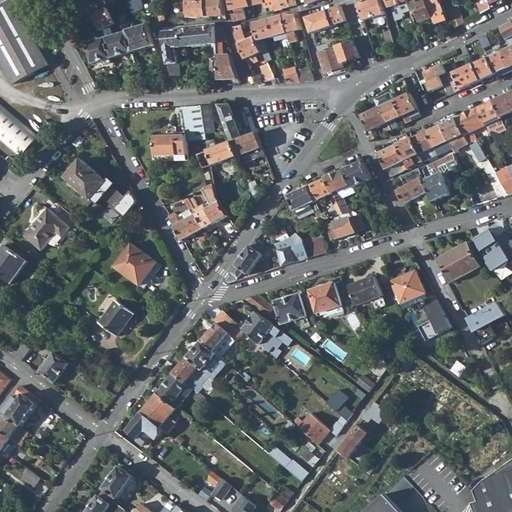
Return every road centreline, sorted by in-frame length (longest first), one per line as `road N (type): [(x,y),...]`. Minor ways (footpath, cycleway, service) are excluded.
road 1 (track): [(510,416),(410,346),(287,511)]
road 2 (residential): [(205,292),(94,102)]
road 3 (residential): [(205,292),(235,293),(414,236)]
road 4 (residential): [(414,236),(510,416)]
road 5 (residential): [(101,434),(205,292)]
road 6 (residential): [(172,98),(346,96)]
road 7 (residential): [(94,102),(0,213)]
road 8 (residential): [(205,292),(283,183)]
road 9 (residential): [(203,511),(101,434)]
